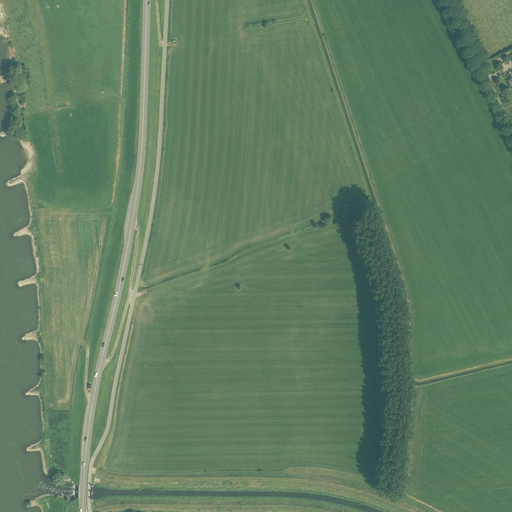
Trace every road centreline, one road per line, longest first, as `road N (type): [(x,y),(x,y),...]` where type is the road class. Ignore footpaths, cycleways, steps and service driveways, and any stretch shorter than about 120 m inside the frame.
road 1 (primary): [(82,511),(90,412),(139,169),(146,0)]
road 2 (unclassified): [(511,127),(450,0)]
